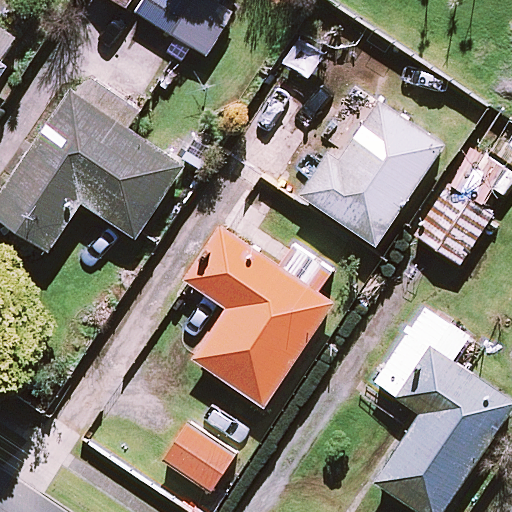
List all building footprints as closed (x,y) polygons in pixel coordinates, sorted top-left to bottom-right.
[(130,0),(113,0),(126,8),(130,0)] [(230,19),(201,0),(144,0),(137,12),(206,56),(230,19)] [(136,110),(83,75),(0,199),(0,219),(48,252),(81,202),(135,238),(181,168),(123,130),(136,110)] [(491,216),(445,188),(416,237),(462,264),(491,216)] [(332,302),(225,231),(189,284),(227,309),(193,360),(263,406),(332,302)] [(477,343),(426,308),(376,383),(420,413),(375,482),(419,511),(443,511),(511,409),(511,400),(461,367),(477,343)] [(233,454),(187,424),(163,461),(209,492),(233,454)]
